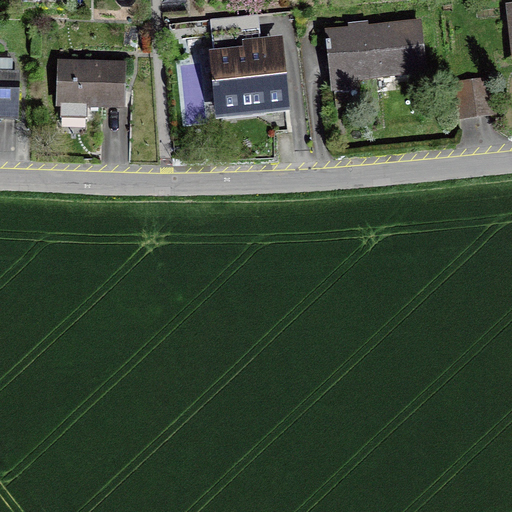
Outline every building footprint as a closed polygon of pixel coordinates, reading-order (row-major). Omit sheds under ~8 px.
[(424,73),(419,23),(327,32),(328,42),(326,42),(327,52),(329,52),(334,91),(358,89),(357,80),(424,73)] [(220,112),(285,105),(280,58),(260,60),(257,30),(210,35),(212,55),(245,52),(245,57),(215,60),(220,112)] [(86,105),(123,106),(124,66),(59,64),(57,104),(62,104),(61,117),(86,118),(86,105)] [(0,118),(17,119),(19,72),(0,71),(0,118)] [(492,112),(488,82),(456,86),(460,116),(492,112)]
